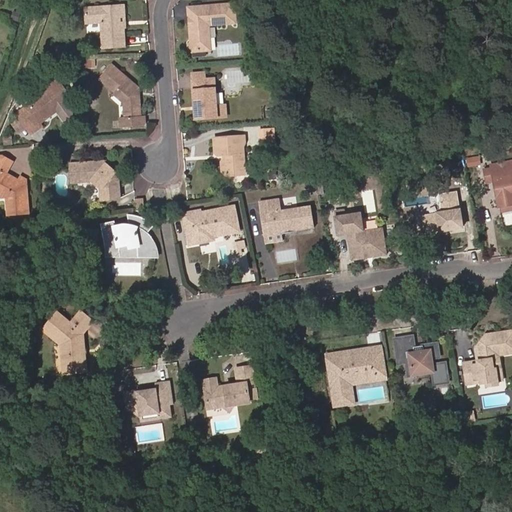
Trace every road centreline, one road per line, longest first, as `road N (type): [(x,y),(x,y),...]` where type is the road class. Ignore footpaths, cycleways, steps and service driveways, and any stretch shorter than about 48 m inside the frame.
road 1 (residential): [(511,266),(458,266),(206,308),(185,319)]
road 2 (residential): [(163,0),(169,139),(160,162)]
